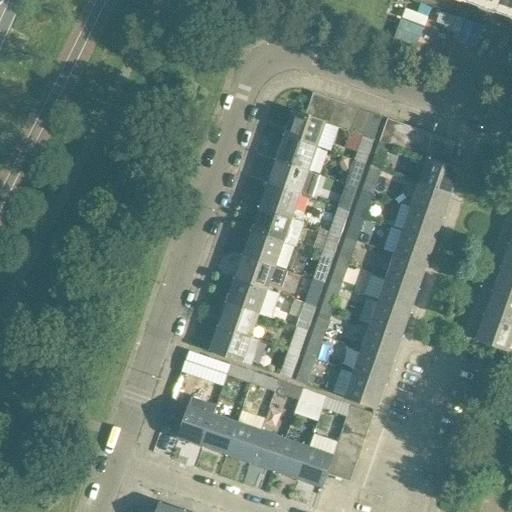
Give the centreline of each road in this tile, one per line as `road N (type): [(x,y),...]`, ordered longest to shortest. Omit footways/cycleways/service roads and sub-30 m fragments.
road 1 (residential): [(511,128),(297,56),(258,69),(244,88),(115,457)]
road 2 (unclassified): [(115,457),(271,511)]
road 3 (unclassified): [(390,511),(445,356)]
